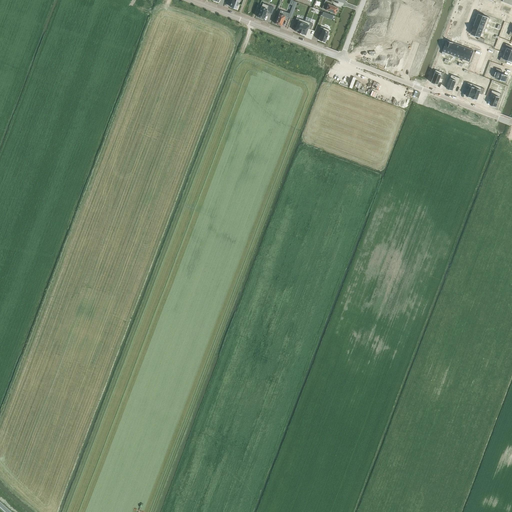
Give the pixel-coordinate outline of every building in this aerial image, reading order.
[(232,0),(230,6),(236,9),(239,0),(232,0)] [(326,0),(325,0),(322,8),(336,14),(336,13),(338,8),(331,5),(332,2),(326,0)] [(289,13),(287,18),(291,19),(298,2),(294,1),(289,13)] [(259,10),(257,13),(259,14),(257,17),(264,19),(266,12),(272,15),(274,8),(263,3),(260,10),(259,10)] [(276,16),(275,20),(276,20),(275,24),(281,26),(284,19),(287,20),(287,18),(289,13),(280,10),(278,17),(276,16)] [(479,13),(477,19),(486,22),(488,17),(479,13)] [(296,18),(294,23),(297,24),(294,31),(297,32),(300,33),(305,21),(296,18)] [(477,19),(475,24),(484,27),(486,22),(477,19)] [(305,21),(300,33),(303,34),(306,35),(308,29),(311,30),(313,24),(305,21)] [(474,26),(473,29),(482,32),(484,27),(475,24),(474,26)] [(321,26),(318,32),(321,33),(319,40),(320,40),(321,41),(322,41),(324,42),(325,42),(326,39),(327,36),(329,33),(329,32),(330,30),(321,26)] [(472,32),(471,34),(479,37),(478,40),(484,42),(485,39),(480,37),(482,32),(473,29),(472,31),(472,32)] [(447,40),(442,51),(449,54),(454,43),(447,40)] [(454,43),(449,54),(456,56),(460,45),(454,43)] [(460,45),(456,56),(463,59),(467,48),(460,45)] [(467,48),(463,59),(470,62),(474,51),(467,48)] [(500,56),(499,59),(504,61),(505,58),(511,61),(511,59),(511,54),(504,51),(502,57),(500,56)] [(495,66),(494,69),(497,70),(494,76),(504,80),(507,74),(500,71),(501,69),(495,66)] [(434,70),(430,80),(436,82),(439,76),(441,77),(443,71),(440,70),(439,73),(434,70)] [(449,76),(446,86),(452,88),(454,82),(457,83),(459,77),(456,76),(455,79),(449,76)] [(467,80),(465,86),(467,87),(465,94),(470,96),(474,86),(469,84),(470,82),(467,80)] [(474,86),(470,96),(476,98),(478,91),(481,92),(483,87),(480,86),(479,88),(474,86)] [(491,89),(489,95),(491,96),(489,103),(495,105),(499,95),(493,93),(494,90),(491,89)]
